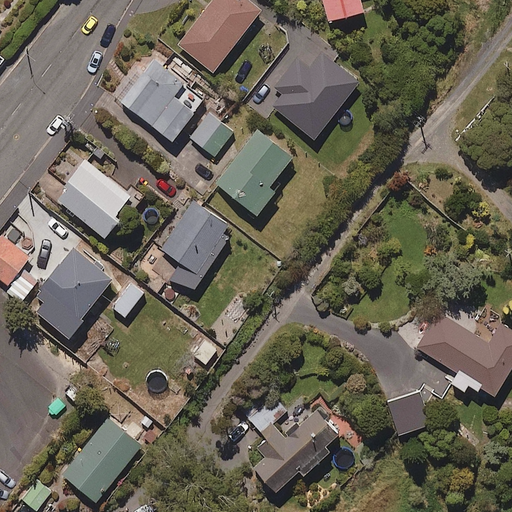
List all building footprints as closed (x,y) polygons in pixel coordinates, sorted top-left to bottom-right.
[(263,10),(250,0),(214,0),(180,43),(215,71),(263,10)] [(325,0),(331,19),(367,9),(364,0),(325,0)] [(207,97),(146,52),(115,93),(176,139),(207,97)] [(235,130),(213,113),(194,138),(217,155),(235,130)] [(295,155),(260,128),(219,182),(260,213),(278,190),(272,185),(295,155)] [(71,182),(58,198),(108,237),(124,217),(119,213),(130,198),(139,205),(148,193),(134,182),(129,189),(86,154),(67,178),(71,182)] [(237,227),(194,199),(163,246),(183,260),(173,275),(196,290),(237,227)] [(32,255),(4,235),(0,240),(0,274),(11,283),(32,255)] [(116,277),(75,246),(42,288),(82,320),(116,277)] [(41,280),(29,269),(12,287),(24,298),(41,280)] [(146,291),(133,281),(114,306),(127,316),(146,291)] [(479,332),(442,310),(419,350),(498,396),(511,370),(511,325),(489,313),(479,332)] [(237,324),(225,315),(212,331),(224,340),(237,324)] [(218,349),(205,339),(194,352),(208,363),(218,349)] [(432,424),(424,396),(391,405),(399,433),(432,424)] [(347,436),(319,407),(289,435),(274,420),(263,430),(270,438),(259,448),(264,454),(255,463),(280,490),(301,470),(306,475),(347,436)] [(144,444),(110,416),(63,473),(97,501),(144,444)] [(52,491),(38,479),(22,498),(36,510),(52,491)]
